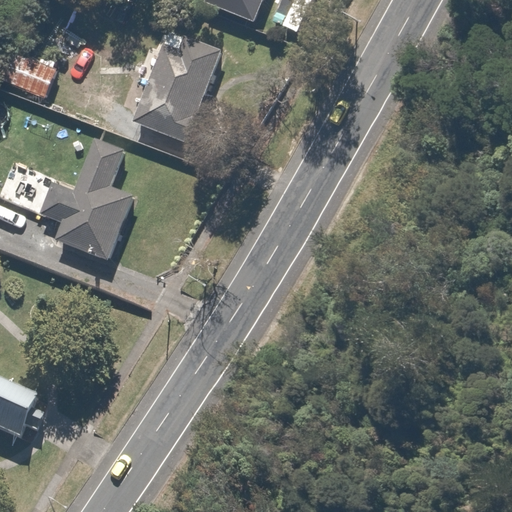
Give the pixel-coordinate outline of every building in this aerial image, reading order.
[(246,0),(188,0),(182,16),(232,36),(246,0)] [(206,67),(148,41),(106,133),(178,166),(188,143),(173,136),(206,67)] [(48,67),(0,65),(0,106),(47,107),(48,67)] [(27,190),(11,238),(31,245),(27,255),(86,274),(105,217),(90,212),(106,162),(67,149),(51,198),(27,190)] [(38,400),(0,384),(0,430),(23,441),(38,400)]
